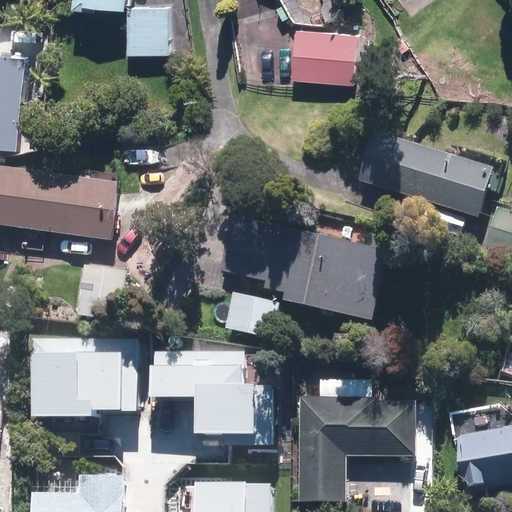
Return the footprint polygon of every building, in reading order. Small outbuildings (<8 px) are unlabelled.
[(80,0),(79,9),(101,12),(101,7),(132,10),(133,0),(80,0)] [(139,28),(139,55),(180,54),(179,8),(143,9),(144,27),(139,28)] [(293,79),(355,84),(360,35),(298,29),(293,79)] [(26,59),(0,55),(0,150),(13,152),(26,59)] [(360,183),(482,221),(497,171),(376,133),(360,183)] [(6,173),(0,213),(0,228),(118,245),(125,190),(6,173)] [(485,247),(511,256),(511,212),(499,208),(485,247)] [(300,298),(390,319),(406,250),(246,215),(235,267),(284,279),(282,287),(302,291),(300,298)] [(131,273),(88,267),(81,317),(123,323),(131,273)] [(9,287),(9,294),(7,315),(65,320),(67,299),(24,295),(24,289),(9,287)] [(227,327),(277,339),(286,302),(236,291),(227,327)] [(135,338),(32,338),(32,416),(89,416),(89,410),(135,410),(135,338)] [(243,386),(243,351),(155,351),(154,395),(194,395),(194,432),(224,432),(224,445),(270,445),(270,386),(243,386)] [(299,505),(346,506),(347,457),(417,457),(417,402),(377,402),(377,398),(373,398),(373,379),(320,379),(320,398),(300,397),(299,505)] [(453,414),(467,493),(511,484),(511,412),(503,405),(453,414)] [(79,474),(79,492),(33,491),(32,511),(121,511),(122,475),(79,474)] [(267,511),(268,484),(194,483),(193,511),(267,511)]
